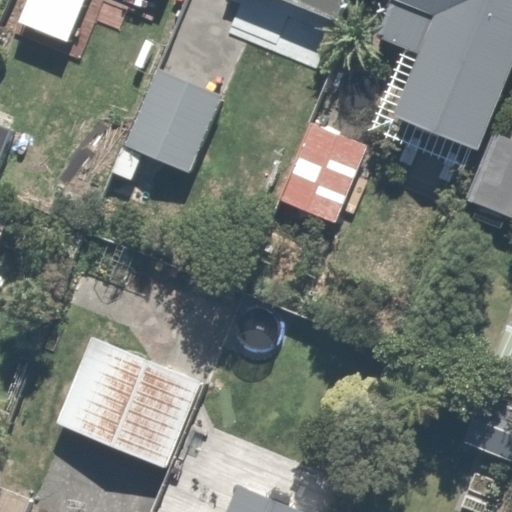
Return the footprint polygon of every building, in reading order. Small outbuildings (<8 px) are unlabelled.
[(281,0),(342,25),(352,0),(281,0)] [(488,155),(511,96),(511,0),(396,0),(396,2),(400,3),(384,42),(409,51),(374,134),(472,173),(480,152),(488,155)] [(228,98),(164,71),(131,148),(194,175),(228,98)] [(0,174),(17,132),(0,124),(0,174)] [(372,149),(316,126),(284,202),(340,225),(372,149)] [(511,141),(500,136),(472,205),(511,220),(511,141)] [(148,158),(127,149),(116,174),(137,184),(148,158)] [(0,209),(0,291),(6,279),(0,276),(0,256),(17,217),(0,209)] [(511,319),(484,381),(511,393),(511,319)] [(210,384),(98,340),(63,426),(173,472),(210,384)] [(228,511),(308,511),(241,483),(228,511)]
